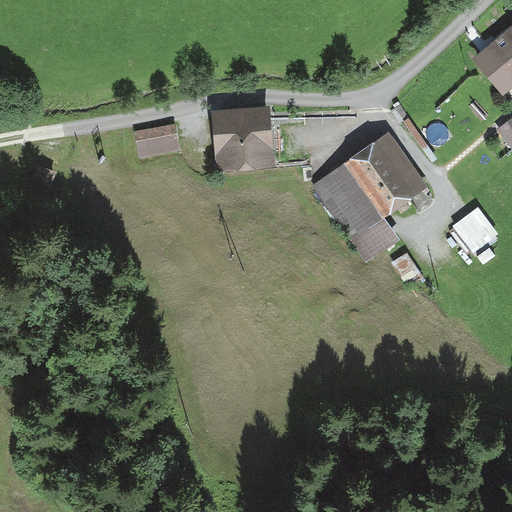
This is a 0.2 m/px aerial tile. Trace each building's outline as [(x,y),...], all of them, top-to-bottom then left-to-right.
[(511,29),(490,48),(511,74),(511,29)] [(266,111),(217,115),(221,165),(270,161),(266,111)] [(511,116),(497,131),(511,146),(511,116)] [(173,125),(136,133),(141,155),(177,148),(173,125)] [(390,136),(318,186),(368,257),(396,238),(381,216),(424,186),(390,136)] [(481,211),(454,230),(474,258),(501,239),(481,211)]
